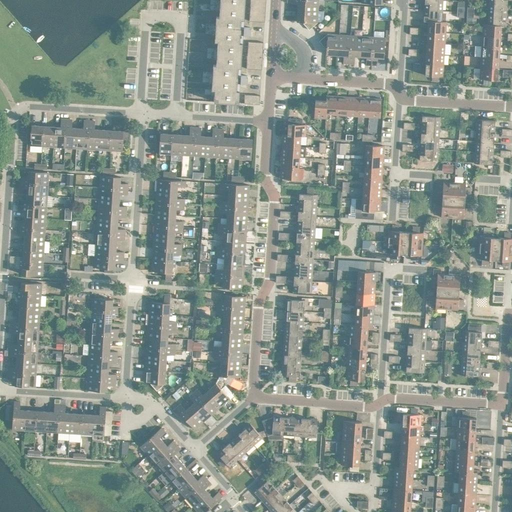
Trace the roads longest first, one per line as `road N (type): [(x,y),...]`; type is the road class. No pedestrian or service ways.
road 1 (unclassified): [(254,385),(254,300),(266,278),(273,193),(262,177),(265,116)]
road 2 (residential): [(6,227),(15,102),(138,109)]
road 3 (residential): [(425,263),(394,262),(384,272),(377,395)]
road 4 (residential): [(128,276),(138,109)]
road 5 (unclassified): [(377,395),(317,398),(259,393),(254,385)]
road 6 (residential): [(138,109),(265,116)]
road 7 (residential): [(121,392),(0,383)]
road 8 (unclassified): [(498,401),(377,395)]
